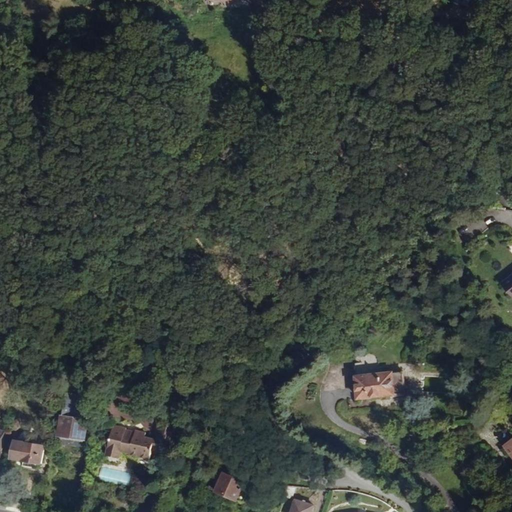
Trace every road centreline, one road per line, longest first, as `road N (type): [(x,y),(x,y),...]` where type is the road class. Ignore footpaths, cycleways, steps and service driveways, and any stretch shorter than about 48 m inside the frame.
road 1 (track): [(410,511),(260,446),(116,323),(38,227),(0,160)]
road 2 (track): [(411,511),(275,413),(296,370),(439,214),(488,195),(511,208)]
